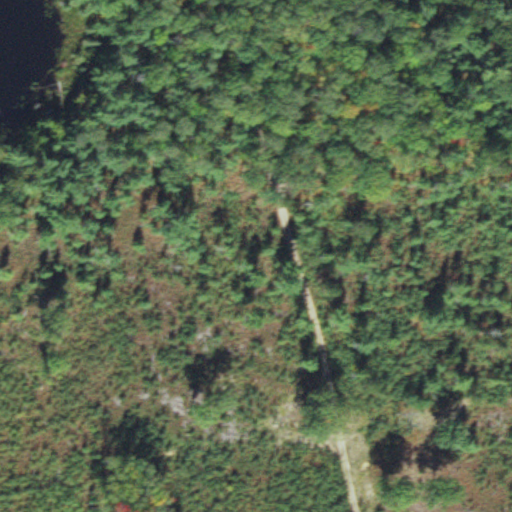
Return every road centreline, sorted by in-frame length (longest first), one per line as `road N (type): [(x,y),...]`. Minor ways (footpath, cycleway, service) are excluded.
road 1 (track): [(357,511),(266,141)]
road 2 (track): [(266,141),(224,0)]
